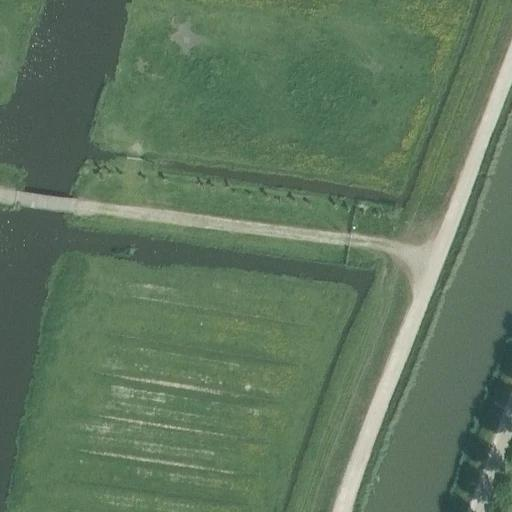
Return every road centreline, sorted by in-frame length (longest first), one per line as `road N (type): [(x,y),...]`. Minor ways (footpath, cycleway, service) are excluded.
road 1 (track): [(434,266),(377,245),(0,196)]
road 2 (unclassified): [(341,511),(434,266)]
road 3 (track): [(434,266),(511,60)]
